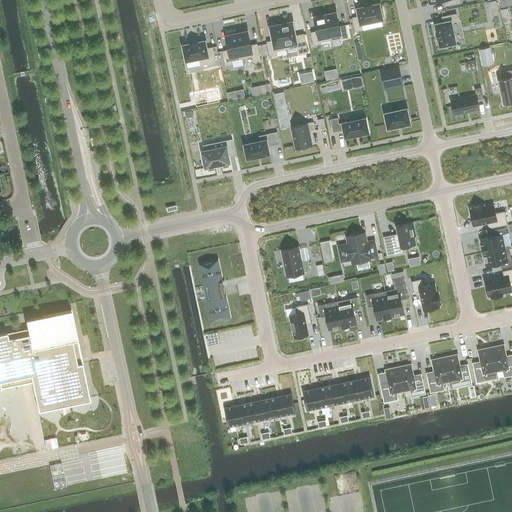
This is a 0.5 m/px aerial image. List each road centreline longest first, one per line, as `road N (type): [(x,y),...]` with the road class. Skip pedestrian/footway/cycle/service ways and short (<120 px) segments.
road 1 (tertiary): [(98,265),(151,511)]
road 2 (tertiary): [(41,0),(89,219)]
road 3 (residential): [(241,210),(250,188),(431,148)]
road 4 (residential): [(441,193),(246,230)]
road 5 (residential): [(274,367),(468,327)]
road 6 (residential): [(399,0),(431,148)]
road 7 (residential): [(246,230),(274,367)]
road 8 (residential): [(441,193),(468,327)]
road 9 (residential): [(241,210),(116,238)]
